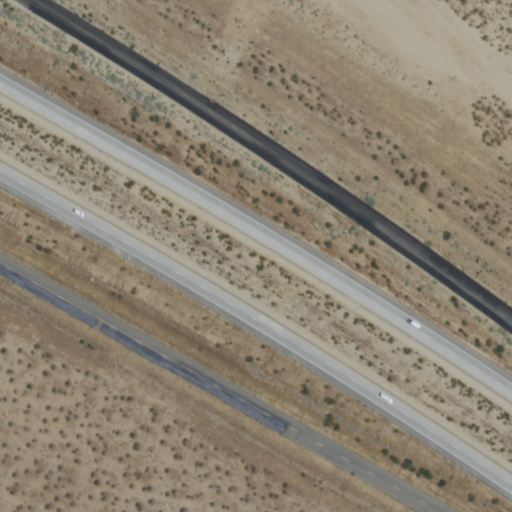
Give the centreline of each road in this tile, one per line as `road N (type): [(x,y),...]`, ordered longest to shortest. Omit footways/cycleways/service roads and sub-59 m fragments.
road 1 (motorway): [(0,173),(230,305),(511,486)]
road 2 (motorway): [(511,395),(266,237),(0,84)]
road 3 (residential): [(30,0),(342,200),(511,324)]
road 4 (residential): [(437,511),(0,264)]
